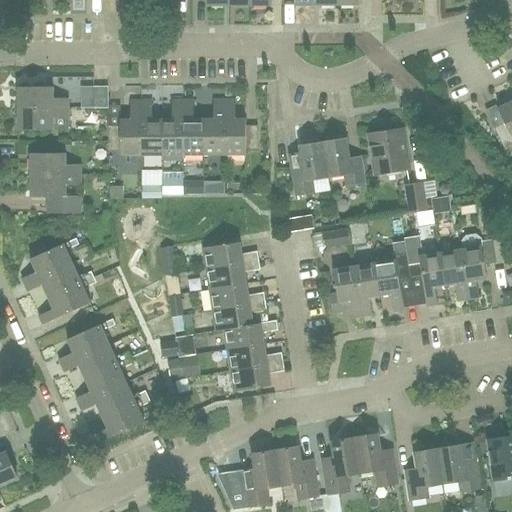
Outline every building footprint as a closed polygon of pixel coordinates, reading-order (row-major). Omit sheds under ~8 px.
[(108,86),(93,86),(93,108),(108,108),(108,86)] [(17,108),(68,108),(68,98),(53,98),(53,87),(17,87),(17,108)] [(141,155),(141,100),(131,100),(130,120),(120,120),(120,127),(108,127),(108,150),(120,150),(120,155),(141,155)] [(162,155),(162,119),(151,119),(151,100),(141,100),(141,155),(162,155)] [(172,119),(162,119),(162,155),(183,155),(183,100),(172,100),(172,119)] [(193,100),(183,100),(183,155),(203,155),(203,119),(193,119),(193,100)] [(224,155),(224,100),(214,100),(214,119),(203,119),(203,155),(224,155)] [(257,125),(245,125),(245,119),(234,119),(234,100),(224,100),(224,155),(245,155),(245,150),(258,149),(257,125)] [(511,100),(497,108),(505,124),(494,129),(505,150),(511,146),(511,100)] [(68,108),(17,108),(17,130),(68,130),(68,118),(68,108)] [(403,129),(368,135),(374,174),(410,168),(403,129)] [(322,142),(328,177),(343,175),(345,187),(365,184),(361,156),(349,158),(346,138),(322,142)] [(328,177),(322,142),(298,146),(301,161),(289,163),(294,197),(314,193),(312,180),(328,177)] [(30,175),(81,174),(80,164),(65,165),(65,153),(30,153),(30,175)] [(81,174),(30,175),(30,196),(47,196),(47,214),(82,214),(81,196),(65,196),(65,184),(81,184),(81,174)] [(162,186),(162,195),(183,195),(183,194),(183,181),(183,178),(162,178),(162,186)] [(183,181),(183,194),(194,194),(194,181),(183,181)] [(426,210),(422,183),(405,185),(409,213),(426,210)] [(450,190),(449,186),(448,185),(443,184),(440,188),(442,193),(447,194),(450,190)] [(123,197),(123,186),(111,186),(111,197),(123,197)] [(162,195),(162,186),(142,186),(142,199),(161,198),(161,195),(162,195)] [(449,195),(432,197),(434,209),(450,207),(449,195)] [(350,243),(348,228),(322,232),(325,248),(350,243)] [(463,249),(460,249),(468,299),(478,298),(475,280),(486,278),(484,265),(496,263),(493,239),(481,241),(480,238),(475,233),(464,235),(462,239),(463,249)] [(97,236),(83,240),(88,254),(119,244),(116,236),(99,243),(97,236)] [(444,285),(439,253),(422,256),(419,236),(404,238),(406,254),(412,290),(423,288),(426,306),(437,304),(434,287),(444,285)] [(81,243),(78,237),(72,240),(75,246),(81,243)] [(493,239),(496,263),(505,262),(511,260),(511,255),(503,238),(501,238),(493,239)] [(24,285),(72,263),(66,252),(72,249),(68,241),(63,244),(30,259),(36,272),(21,279),(24,285)] [(257,251),(241,254),(239,242),(202,248),(206,269),(259,261),(257,251)] [(179,273),(174,246),(162,247),(166,275),(179,273)] [(460,249),(439,253),(444,285),(455,283),(458,301),(468,299),(460,249)] [(396,260),(374,263),(379,295),(390,294),(393,311),(403,310),(400,291),(412,290),(406,254),(395,255),(396,260)] [(92,268),(95,278),(116,271),(124,298),(137,294),(125,257),(92,268)] [(260,270),(259,261),(206,269),(209,289),(246,283),(244,272),(260,270)] [(78,278),(72,263),(24,285),(27,291),(42,285),(48,297),(94,276),(92,272),(78,278)] [(374,263),(354,267),(362,316),(372,315),(369,297),(379,295),(374,263)] [(362,316),(354,267),(333,270),(336,292),(329,293),(333,314),(351,311),(352,318),(362,316)] [(94,276),(48,297),(53,309),(38,316),(42,324),(90,303),(84,290),(90,288),(89,286),(97,283),(94,276)] [(167,282),(169,295),(179,294),(181,293),(180,280),(167,282)] [(247,295),(246,283),(209,289),(212,310),(265,301),(264,292),(247,295)] [(503,302),(511,301),(511,300),(511,292),(511,291),(510,291),(506,292),(502,296),(503,302)] [(190,292),(170,295),(173,316),(193,314),(190,292)] [(125,311),(112,313),(113,317),(141,312),(138,296),(122,299),(125,311)] [(265,301),(212,310),(215,331),(223,330),(252,324),(250,313),(266,311),(265,301)] [(112,319),(100,325),(67,339),(73,353),(58,360),(61,366),(109,344),(103,332),(108,329),(115,325),(112,319)] [(252,324),(223,330),(227,351),(264,345),(262,332),(277,330),(276,320),(252,324)] [(179,357),(195,354),(192,335),(176,337),(176,340),(160,342),(162,356),(179,354),(179,357)] [(109,344),(61,366),(64,372),(79,365),(85,378),(131,358),(128,351),(114,357),(109,344)] [(265,355),(264,345),(227,351),(230,370),(283,362),(281,352),(265,355)] [(131,358),(85,378),(91,392),(76,398),(78,404),(126,383),(120,369),(133,363),(131,358)] [(200,375),(198,358),(169,362),(171,378),(200,375)] [(284,371),(283,362),(230,370),(233,391),(270,385),(268,374),(284,371)] [(126,383),(78,404),(81,411),(96,404),(102,416),(148,396),(145,390),(142,392),(137,380),(126,384),(126,383)] [(205,384),(189,389),(194,405),(210,400),(205,384)] [(148,396),(102,416),(107,428),(92,435),(96,444),(144,422),(138,409),(144,406),(143,405),(150,402),(148,396)] [(377,433),(354,437),(360,473),(373,471),(376,486),(398,483),(393,456),(382,458),(377,433)] [(511,436),(486,440),(493,480),(511,476),(511,436)] [(360,473),(354,437),(330,441),(333,461),(322,463),(327,494),(323,495),(325,511),(341,511),(338,492),(350,490),(348,475),(360,473)] [(437,448),(442,484),(458,481),(460,493),(480,490),(475,462),(464,464),(460,444),(437,448)] [(299,446),(275,450),(281,485),(294,483),(297,499),(308,497),(310,511),(325,511),(323,495),(319,495),(314,464),(302,466),(299,446)] [(442,484),(437,448),(413,452),(416,468),(404,470),(409,501),(429,498),(427,486),(442,484)] [(281,485),(275,450),(251,454),(254,473),(243,475),(248,507),(270,503),(267,488),(281,485)] [(0,485),(17,478),(5,452),(0,454),(0,485)] [(487,511),(485,495),(475,497),(477,511),(487,511)]
